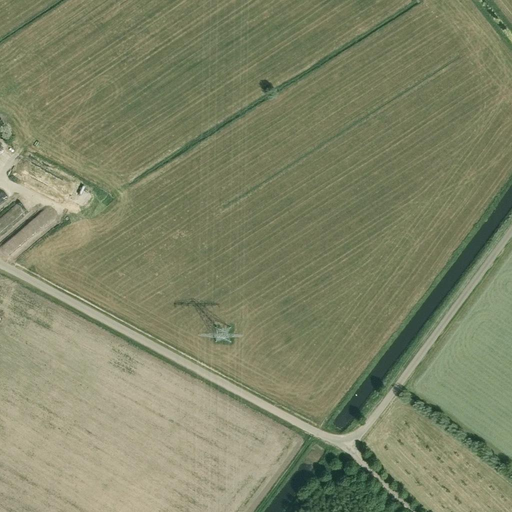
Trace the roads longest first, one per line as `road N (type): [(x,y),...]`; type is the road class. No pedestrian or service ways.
road 1 (unclassified): [(337,444),(0,264)]
road 2 (unclassified): [(337,444),(362,433),(511,233)]
